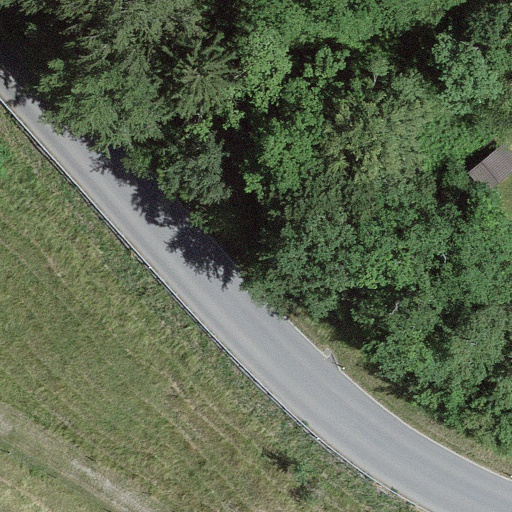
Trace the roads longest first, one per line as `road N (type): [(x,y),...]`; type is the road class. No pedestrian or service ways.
road 1 (tertiary): [(0,52),(119,191),(337,411),(430,475),(511,510)]
road 2 (track): [(119,511),(0,435)]
